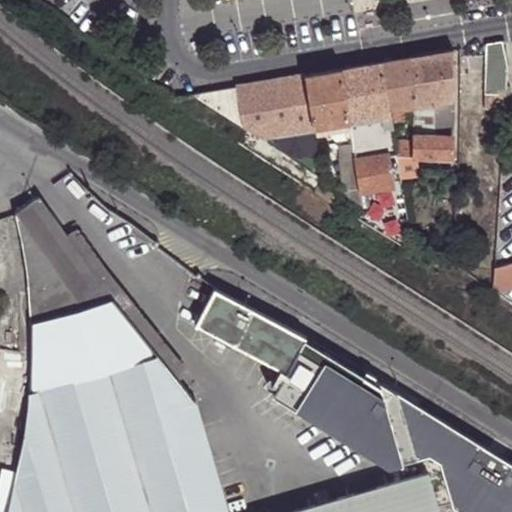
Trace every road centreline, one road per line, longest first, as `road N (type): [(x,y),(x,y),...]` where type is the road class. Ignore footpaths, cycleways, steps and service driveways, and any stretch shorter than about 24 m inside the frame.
road 1 (residential): [(0,131),(74,159),(511,433)]
road 2 (residential): [(511,21),(219,73),(189,65),(170,46)]
